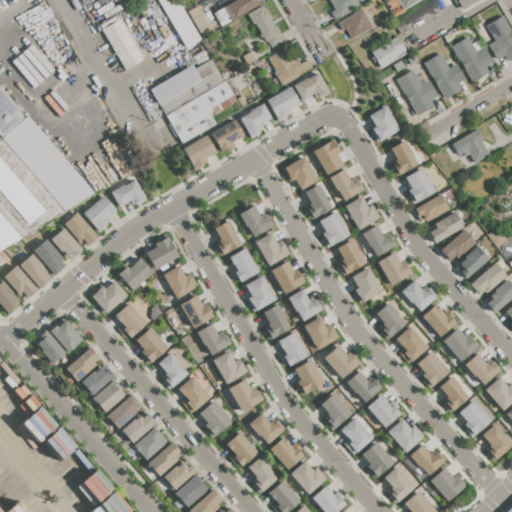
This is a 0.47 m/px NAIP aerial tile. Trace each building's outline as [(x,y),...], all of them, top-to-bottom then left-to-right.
[(157,0),(177,0),(201,41),(186,49),(157,0)] [(255,0),(258,4),(230,21),(228,17),(221,21),(216,12),(235,0),(255,0)] [(328,0),(356,0),(359,5),(334,20),(329,12),(334,10),(328,0)] [(421,0),(403,11),(396,0),(421,0)] [(401,18),(432,0),(434,0),(438,6),(405,25),(401,18)] [(456,0),(479,0),(462,10),(456,0)] [(247,15),(262,6),(264,9),(265,8),(272,20),(271,21),(273,26),(275,25),(280,33),(264,43),(259,36),(261,35),(254,24),(253,25),(247,15)] [(209,31),(198,7),(187,12),(199,36),(209,31)] [(337,24),(361,10),(371,28),(352,39),(347,31),(343,33),(337,24)] [(486,26),(502,16),(511,33),(511,57),(506,61),(503,56),(496,60),(487,46),(495,41),(486,26)] [(405,25),(409,31),(400,36),(393,23),(401,18),(405,25)] [(120,19),(143,59),(123,70),(100,31),(120,19)] [(370,52),(397,36),(407,53),(379,69),(370,52)] [(451,46),(467,37),(475,50),(482,46),(492,64),(485,68),(488,73),(472,83),(451,46)] [(266,59),(286,47),(296,63),(298,61),(300,64),(307,60),(312,67),(280,86),(274,76),(276,75),(266,59)] [(241,57),(250,52),(255,60),(247,66),(241,57)] [(422,63),(439,53),(448,68),(455,64),(464,80),(458,84),(461,89),(444,99),(422,63)] [(406,59),(414,55),(418,60),(410,65),(406,59)] [(148,91),(191,65),(193,70),(211,59),(224,80),(166,115),(160,104),(157,106),(148,91)] [(392,66),(400,61),(404,67),(396,72),(392,66)] [(395,80),(413,70),(421,84),(427,80),(436,96),(430,100),(433,105),(416,116),(395,80)] [(317,73),(329,93),(318,100),(316,97),(314,99),(311,95),(302,101),(293,86),(307,78),(307,79),(317,73)] [(224,80),(237,102),(210,118),(214,124),(180,144),(164,116),(166,115),(224,80)] [(0,136),(0,85),(93,193),(63,210),(0,136)] [(265,101),(289,87),(299,103),(288,110),(289,113),(285,115),(286,117),(277,122),(265,101)] [(238,119),(249,113),(248,111),(262,103),(271,119),(260,125),(262,129),(258,132),(259,134),(250,139),(238,119)] [(369,116),(384,107),(398,130),(376,143),(368,129),(374,125),(369,116)] [(208,134),(233,119),(243,135),(232,141),(235,146),(227,151),(226,148),(219,152),(208,134)] [(451,144),(476,129),(482,140),(480,141),(489,155),(473,164),(468,155),(465,157),(463,153),(458,156),(451,144)] [(180,149),(205,135),(215,152),(205,158),(207,161),(202,163),(203,165),(193,171),(180,149)] [(309,152),(332,139),(340,153),(336,156),(342,166),(323,177),(309,152)] [(388,149),(403,141),(417,164),(395,177),(389,166),(396,162),(388,149)] [(282,168),(302,156),(317,181),(297,192),(290,181),(287,183),(283,177),(286,175),(282,168)] [(0,191),(0,160),(44,211),(28,224),(0,191)] [(402,178),(421,168),(434,191),(411,205),(404,191),(409,188),(406,183),(405,183),(402,178)] [(326,179),(343,170),(348,179),(353,176),(355,180),(357,179),(363,189),(340,203),(326,179)] [(118,208),(110,193),(134,179),(147,199),(136,206),(134,203),(131,205),(129,201),(118,208)] [(302,194),(317,184),(325,197),(324,198),(330,209),(309,221),(303,211),(310,207),(302,194)] [(413,209),(439,194),(448,209),(424,223),(423,221),(419,223),(413,213),(415,213),(413,209)] [(116,209),(107,217),(109,220),(104,224),(106,226),(102,230),(100,228),(97,231),(82,214),(103,195),(116,209)] [(343,207),(360,196),(366,207),(371,205),(379,217),(356,231),(343,207)] [(237,214),(252,205),(259,216),(263,213),(271,226),(252,237),(246,227),(245,227),(237,214)] [(318,221),(334,212),(348,235),(325,249),(319,239),(321,233),(324,231),(318,221)] [(76,213),(96,237),(87,245),(81,239),(78,242),(63,224),(76,213)] [(462,228),(432,245),(425,232),(454,214),(462,228)] [(0,216),(19,238),(0,249),(0,216)] [(211,229),(230,218),(244,242),(219,256),(214,247),(215,246),(214,243),(218,240),(211,229)] [(487,235),(507,222),(511,228),(503,233),(507,239),(495,247),(487,235)] [(361,234),(376,225),(382,236),(383,235),(386,238),(390,236),(396,245),(375,257),(361,234)] [(61,227),(81,250),(70,260),(62,251),(60,253),(49,240),(53,236),(52,234),(61,227)] [(461,230),(473,242),(461,254),(460,253),(449,264),(438,252),(461,230)] [(254,243),(270,233),(275,243),(281,240),(289,254),(267,266),(254,243)] [(154,270),(145,253),(155,247),(153,244),(167,236),(179,255),(154,270)] [(32,251),(46,239),(61,257),(57,260),(63,267),(53,275),(32,251)] [(335,248),(349,240),(363,264),(341,277),(333,264),(341,259),(335,248)] [(486,260),(465,280),(454,269),(465,259),(463,257),(474,247),(486,260)] [(228,258),(245,248),(259,272),(239,283),(236,277),(233,279),(229,272),(234,268),(228,258)] [(376,263),(393,253),(398,263),(401,261),(404,266),(406,265),(411,274),(390,286),(376,263)] [(18,265),(31,254),(47,272),(43,275),(48,280),(38,288),(18,265)] [(131,290),(117,274),(121,271),(119,268),(124,264),(128,268),(140,258),(152,272),(131,290)] [(269,271),(285,262),(291,273),(296,270),(304,283),(283,295),(269,271)] [(493,263),(505,276),(486,294),(484,291),(477,297),(468,287),(493,263)] [(161,275),(179,265),(183,272),(181,273),(185,279),(189,277),(195,287),(175,299),(161,275)] [(15,266),(36,290),(26,299),(21,293),(18,295),(2,277),(15,266)] [(347,279),(366,268),(380,292),(360,304),(351,290),(353,289),(347,279)] [(243,286),(262,275),(276,299),(253,313),(245,299),(249,297),(243,286)] [(0,280),(17,300),(11,305),(15,309),(8,315),(0,305),(0,280)] [(511,287),(511,295),(493,314),(484,305),(491,299),(488,297),(493,292),(493,291),(505,280),(511,287)] [(126,295),(105,314),(88,295),(100,285),(104,289),(114,281),(126,295)] [(398,293),(412,281),(420,291),(424,287),(427,290),(429,288),(437,297),(416,315),(398,293)] [(287,298),(303,289),(309,300),(312,299),(313,302),(316,300),(322,310),(301,323),(287,298)] [(179,305),(194,296),(200,306),(205,303),(213,317),(193,329),(179,305)] [(128,304),(145,323),(129,337),(126,333),(123,336),(117,329),(122,325),(114,316),(128,304)] [(386,304),(404,325),(385,341),(376,331),(382,326),(372,315),(386,304)] [(419,318),(435,304),(443,314),(447,310),(453,317),(451,319),(454,322),(436,338),(419,318)] [(261,314),(277,305),(290,328),(269,341),(263,331),(264,330),(263,327),(267,325),(261,314)] [(511,305),(511,328),(509,325),(511,323),(502,314),(511,305)] [(165,313),(171,309),(175,315),(168,319),(165,313)] [(49,332),(55,326),(54,325),(63,317),(82,340),(66,352),(49,332)] [(303,327),(318,317),(326,331),(329,329),(329,330),(333,329),(338,338),(317,351),(303,327)] [(196,333),(211,324),(217,335),(221,332),(223,336),(226,334),(231,344),(209,356),(196,333)] [(408,327),(427,349),(411,363),(392,341),(408,327)] [(150,328),(167,348),(149,364),(146,361),(146,362),(141,356),(141,355),(139,353),(142,350),(135,341),(150,328)] [(440,343),(456,329),(464,338),(466,335),(470,339),(471,338),(478,345),(457,363),(440,343)] [(45,331),(64,354),(51,365),(35,345),(37,343),(34,340),(45,331)] [(277,342),(294,332),(307,354),(287,366),(284,361),(281,363),(277,356),(283,352),(277,342)] [(322,358),(338,346),(345,354),(348,352),(350,355),(352,354),(359,362),(340,379),(322,358)] [(89,347),(97,358),(91,363),(94,367),(76,382),(64,368),(89,347)] [(211,361),(228,351),(233,358),(232,359),(234,362),(239,359),(247,373),(225,385),(211,361)] [(413,366),(430,351),(447,372),(427,389),(417,377),(420,375),(413,366)] [(170,353),(188,374),(169,390),(161,382),(164,379),(161,377),(164,374),(156,365),(170,353)] [(462,366),(476,354),(484,363),(485,362),(487,366),(492,361),(500,369),(480,387),(462,366)] [(293,370),(310,360),(324,382),(301,396),(296,387),(298,386),(294,380),(298,378),(293,370)] [(79,384),(99,367),(103,372),(106,369),(113,377),(90,396),(79,384)] [(345,383),(357,372),(365,381),(369,377),(374,383),(376,381),(381,387),(363,403),(345,383)] [(191,376),(209,398),(190,415),(180,402),(185,398),(177,389),(191,376)] [(436,389),(450,376),(460,387),(459,389),(466,397),(448,413),(439,402),(444,398),(436,389)] [(482,391),(498,378),(505,386),(510,382),(511,384),(511,400),(499,412),(482,391)] [(91,398),(113,379),(121,390),(119,391),(124,397),(104,413),(91,398)] [(227,389),(244,379),(250,389),(255,387),(262,400),(241,412),(227,389)] [(332,394),(349,414),(330,430),(324,422),(325,421),(323,418),(326,415),(318,405),(332,394)] [(365,408),(381,394),(389,404),(388,405),(389,407),(392,404),(400,413),(382,428),(365,408)] [(106,416),(131,395),(137,401),(135,402),(138,405),(131,411),(134,415),(118,429),(106,416)] [(213,400),(231,421),(211,438),(204,430),(207,428),(204,425),(206,423),(198,413),(213,400)] [(455,415),(472,400),(489,421),(469,438),(459,426),(462,423),(455,415)] [(120,431),(139,415),(141,418),(147,413),(155,423),(131,443),(120,431)] [(248,425),(261,414),(269,423),(270,422),(276,429),(279,426),(283,430),(266,444),(259,435),(257,436),(248,425)] [(355,417),(372,438),(352,455),(342,444),(347,440),(339,430),(355,417)] [(386,432),(402,419),(408,426),(407,427),(409,429),(414,424),(424,436),(403,453),(386,432)] [(478,437),(493,424),(503,437),(502,437),(510,446),(491,462),(484,454),(489,449),(478,437)] [(132,446),(154,427),(166,442),(144,461),(132,446)] [(242,431),(259,450),(240,466),(236,462),(233,465),(227,458),(233,453),(226,445),(242,431)] [(268,450),(283,436),(288,442),(287,443),(292,449),(295,447),(302,456),(286,470),(268,450)] [(376,442),(394,462),(374,479),(367,471),(369,469),(366,466),(368,464),(361,455),(376,442)] [(147,464),(171,443),(179,452),(172,457),(176,461),(157,476),(147,464)] [(408,456),(422,444),(430,454),(432,452),(434,455),(436,453),(444,461),(427,476),(419,466),(417,467),(408,456)] [(259,457),(277,478),(258,495),(250,486),(253,484),(251,481),(254,478),(246,468),(259,457)] [(289,474),(304,461),(312,470),(315,467),(325,479),(318,485),(320,488),(313,494),(311,491),(307,495),(289,474)] [(161,478),(175,466),(176,467),(182,462),(186,468),(190,464),(196,471),(173,491),(161,478)] [(396,466),(415,487),(394,504),(387,496),(389,494),(386,491),(390,488),(381,478),(396,466)] [(429,481),(443,469),(450,477),(455,473),(458,477),(457,478),(464,486),(446,501),(429,481)] [(173,493),(193,477),(205,492),(186,508),(173,493)] [(281,481),(299,501),(286,511),(278,511),(277,511),(273,511),(270,507),(275,503),(267,493),(281,481)] [(322,511),(311,498),(326,485),(331,491),(330,493),(334,498),(337,495),(345,504),(335,511),(322,511)] [(188,511),(212,490),(220,499),(213,505),(216,509),(212,511),(188,511)] [(418,490),(436,511),(434,511),(409,511),(402,504),(418,490)]
